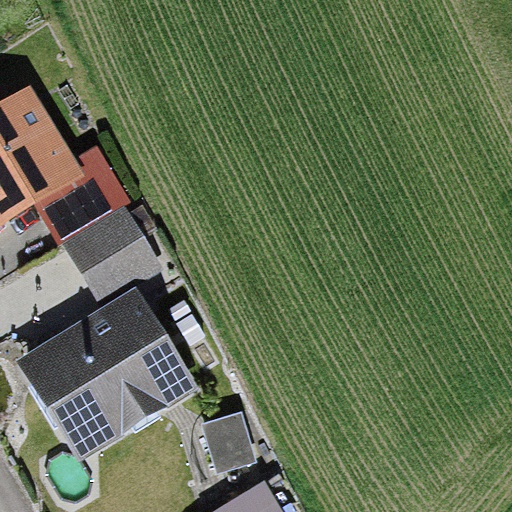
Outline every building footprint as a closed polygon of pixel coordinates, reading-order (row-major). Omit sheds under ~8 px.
[(0,221),(70,179),(23,102),(0,115),(0,221)] [(124,216),(69,250),(100,301),(156,267),(124,216)] [(184,387),(134,304),(92,329),(90,337),(76,345),(70,343),(29,368),(69,434),(99,416),(126,422),(184,387)] [(206,429),(218,467),(247,459),(235,420),(206,429)] [(217,511),(279,511),(262,484),(217,511)]
